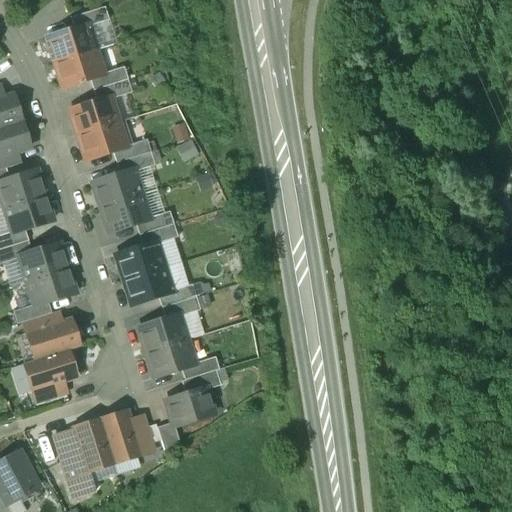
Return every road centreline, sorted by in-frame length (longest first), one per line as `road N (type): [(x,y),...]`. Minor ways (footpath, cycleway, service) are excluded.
road 1 (residential): [(0,30),(30,75),(130,390),(0,438)]
road 2 (secondary): [(340,511),(264,46)]
